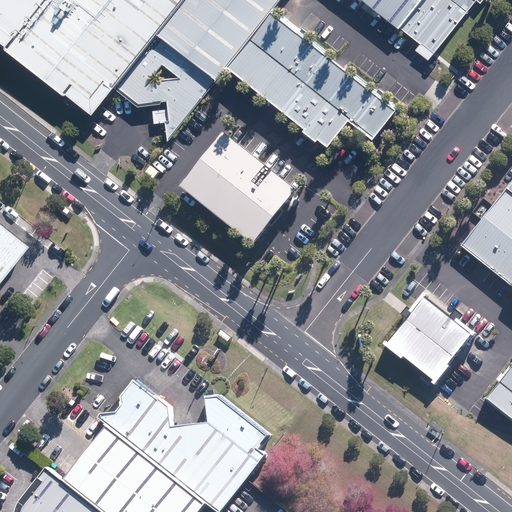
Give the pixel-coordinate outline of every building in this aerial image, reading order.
[(155,35),(182,0),(0,0),(0,41),(91,114),(155,35)] [(286,0),(182,0),(155,35),(219,85),(231,69),(277,12),(286,0)] [(475,0),(362,0),(372,8),(432,55),(475,0)] [(401,110),(277,12),(231,69),(331,148),(353,121),(377,140),(401,110)] [(300,196),(227,138),(183,194),(255,252),(300,196)] [(511,197),(504,192),(458,251),(511,293),(511,197)] [(0,279),(22,252),(0,234),(0,279)] [(476,334),(425,295),(384,347),(435,386),(476,334)] [(511,368),(508,365),(483,398),(511,420),(511,368)] [(213,509),(216,511),(225,511),(254,475),(277,447),(221,402),(208,401),(211,425),(171,431),(168,411),(142,391),(111,430),(213,509)] [(105,511),(210,511),(213,509),(111,430),(69,483),(105,511)] [(105,511),(69,483),(54,472),(25,508),(23,511),(105,511)]
